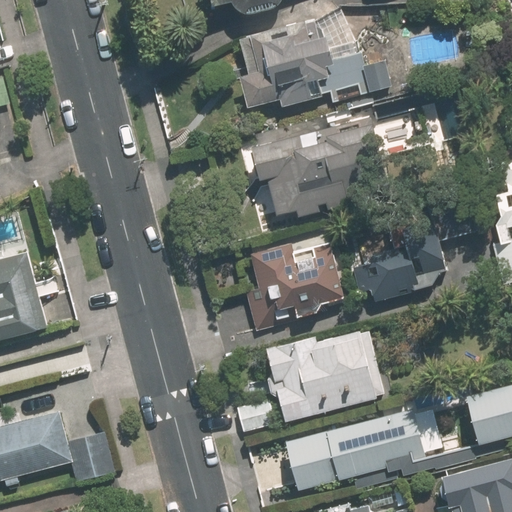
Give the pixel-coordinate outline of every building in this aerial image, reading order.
[(250,13),(258,12),(280,7),(284,3),(286,0),(220,0),(221,2),(231,0),(235,0),(238,5),(243,10),(250,13)] [(247,74),(254,106),(286,98),(287,104),(332,94),(333,101),(343,98),(341,89),(360,84),(362,94),(374,91),(364,51),(338,57),(333,33),(323,35),(319,18),(256,32),(256,34),(244,37),(252,73),(247,74)] [(0,105),(12,103),(6,75),(0,76),(0,105)] [(375,115),(259,143),(267,177),(274,175),(283,213),(304,208),(305,214),(327,209),(326,202),(332,201),(334,208),(396,193),(379,122),(377,122),(375,115)] [(511,158),(505,160),(511,188),(511,189),(502,191),(508,214),(502,223),(506,240),(496,242),(505,281),(511,278),(511,158)] [(376,287),(380,300),(420,290),(419,288),(437,284),(445,272),(450,270),(437,214),(407,221),(413,247),(377,256),(378,260),(357,265),(363,290),(376,287)] [(334,233),(254,252),(263,287),(250,290),(259,330),(301,320),(300,317),(322,311),(328,303),(350,297),(334,233)] [(0,339),(52,326),(32,250),(0,258),(0,339)] [(292,419),(381,396),(381,394),(388,392),(372,329),(365,331),(364,328),(323,339),(322,333),(273,345),(279,367),(273,376),(277,392),(286,397),(292,419)] [(416,408),(291,438),(304,488),(356,475),(359,488),(401,478),(398,469),(405,467),(407,474),(438,466),(439,468),(479,458),(478,456),(496,452),(493,440),(511,435),(511,382),(472,392),(484,441),(429,455),(428,450),(447,446),(436,405),(416,410),(416,408)] [(241,406),(247,430),(278,422),(272,398),(241,406)] [(72,439),(64,408),(4,423),(2,416),(0,415),(0,480),(75,461),(79,481),(119,471),(109,430),(72,439)] [(511,511),(511,457),(449,472),(451,477),(448,479),(443,485),(446,495),(451,498),(456,499),(459,511),(511,511)] [(416,511),(415,505),(386,511),(377,511),(375,502),(355,507),(356,511),(416,511)]
